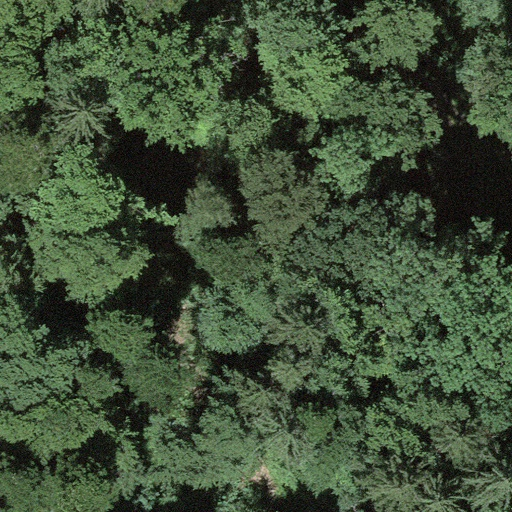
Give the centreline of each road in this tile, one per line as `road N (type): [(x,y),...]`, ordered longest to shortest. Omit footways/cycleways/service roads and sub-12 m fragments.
road 1 (track): [(0,165),(118,260),(276,511)]
road 2 (track): [(307,0),(511,168)]
